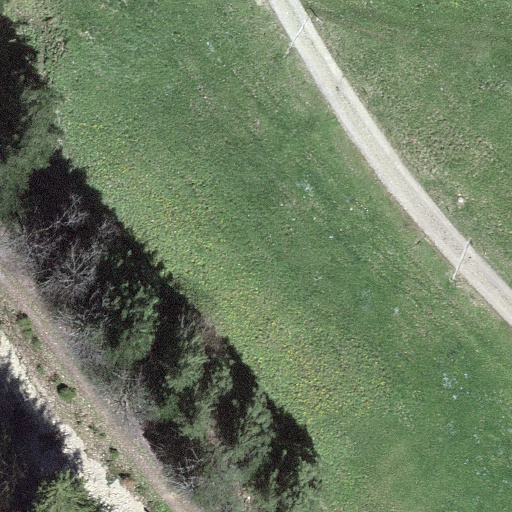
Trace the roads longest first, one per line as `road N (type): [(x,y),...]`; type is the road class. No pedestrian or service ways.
road 1 (track): [(278,0),(343,109),(511,313)]
road 2 (track): [(194,511),(0,284)]
